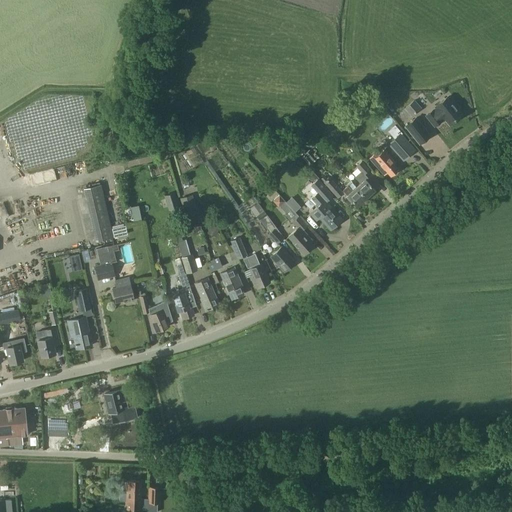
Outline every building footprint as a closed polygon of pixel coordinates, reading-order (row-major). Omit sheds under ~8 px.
[(462,115),(447,97),(435,107),(436,108),(433,111),(433,110),(426,115),(434,126),(441,120),(440,120),(444,117),(450,124),(462,115)] [(415,100),(405,108),(412,115),(421,107),(415,100)] [(416,118),(407,125),(420,143),(430,135),(416,118)] [(394,139),(389,144),(403,161),(411,154),(406,149),(411,145),(401,134),(400,134),(394,139)] [(294,150),(298,155),(304,150),(299,145),(294,150)] [(313,147),(309,150),(301,157),(308,165),(320,155),(313,147)] [(395,162),(384,149),(375,157),(373,155),(369,158),(384,175),(387,172),(391,176),(398,169),(393,164),(395,162)] [(373,185),(363,174),(368,169),(361,162),(356,166),(361,172),(355,177),(360,183),(358,185),(354,181),(353,182),(367,197),(375,190),(371,186),(373,185)] [(5,166),(2,178),(13,181),(16,169),(5,166)] [(343,192),(330,177),(327,179),(324,176),(321,178),(324,182),(337,197),(343,192)] [(330,231),(342,220),(326,203),(333,196),(318,180),(311,186),(318,193),(309,201),(316,208),(310,213),(316,221),(319,218),(330,231)] [(359,204),(367,197),(356,186),(353,182),(343,191),(354,202),(355,200),(359,204)] [(86,188),(97,239),(112,236),(101,185),(86,188)] [(180,206),(175,192),(164,195),(169,210),(180,206)] [(270,198),(276,205),(282,200),(277,193),(270,198)] [(185,216),(198,212),(192,194),(180,198),(185,216)] [(4,216),(14,214),(11,196),(1,197),(4,216)] [(248,206),(252,214),(260,209),(255,201),(248,206)] [(286,214),(292,210),(285,201),(279,206),(286,214)] [(134,220),(141,219),(139,204),(132,206),(134,220)] [(269,233),(277,243),(283,238),(282,238),(283,237),(263,210),(257,215),(269,233)] [(303,233),(301,232),(305,228),(296,218),(292,222),(298,228),(288,236),(294,242),(293,242),(304,254),(312,246),(309,241),(310,240),(304,232),(303,233)] [(247,256),(246,254),(247,254),(240,237),(231,241),(238,258),(243,256),(248,268),(251,267),(252,269),(250,269),(253,275),(251,276),(254,283),(256,283),(258,287),(269,282),(261,264),(260,264),(255,253),(247,256)] [(182,258),(181,258),(186,273),(197,270),(192,254),(190,255),(186,239),(177,242),(182,258)] [(98,279),(114,275),(111,263),(116,262),(113,250),(118,249),(117,245),(108,247),(109,252),(98,254),(101,266),(95,267),(98,279)] [(284,271),(294,262),(281,247),(270,257),(284,271)] [(79,254),(70,256),(71,264),(80,262),(79,254)] [(210,271),(222,266),(219,260),(208,265),(210,271)] [(173,296),(177,311),(180,311),(183,318),(193,315),(190,303),(188,303),(185,295),(191,293),(185,273),(184,273),(181,264),(176,265),(179,275),(178,275),(183,289),(172,292),(173,296)] [(19,266),(6,270),(10,282),(23,278),(19,266)] [(238,286),(237,283),(240,282),(234,268),(220,274),(232,299),(243,294),(239,285),(238,286)] [(115,280),(116,286),(112,287),(115,302),(126,300),(126,302),(134,300),(129,277),(115,280)] [(206,310),(218,304),(207,278),(195,283),(201,298),(206,310)] [(90,308),(86,289),(75,291),(79,310),(90,308)] [(143,313),(148,312),(145,295),(139,297),(143,313)] [(58,322),(58,321),(55,310),(48,312),(51,324),(58,322)] [(163,312),(162,310),(149,315),(156,331),(169,326),(167,322),(171,320),(167,311),(163,312)] [(91,346),(85,317),(68,321),(71,336),(73,336),(76,349),(91,346)] [(41,356),(55,353),(52,341),(58,339),(56,327),(44,330),(45,333),(36,335),(41,356)] [(9,363),(23,360),(21,352),(26,351),(23,338),(12,341),(13,346),(6,348),(9,363)] [(109,412),(128,408),(123,389),(104,393),(109,412)] [(0,409),(0,445),(22,444),(21,436),(27,435),(24,407),(0,409)] [(70,426),(52,425),(52,440),(70,441),(70,426)] [(149,509),(150,499),(140,499),(141,481),(127,480),(127,509),(149,509)] [(160,488),(150,487),(150,499),(149,509),(149,511),(154,511),(156,511),(157,504),(159,504),(160,488)]
